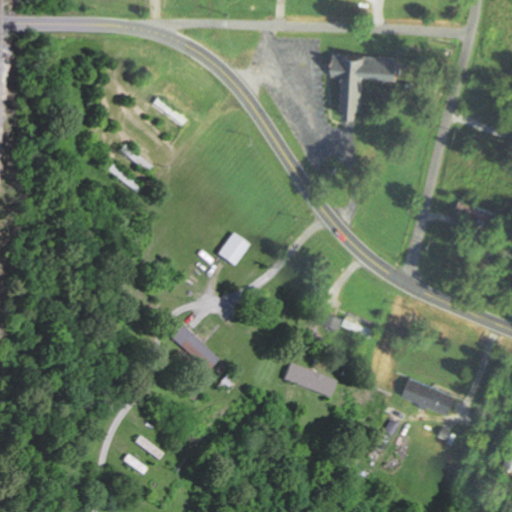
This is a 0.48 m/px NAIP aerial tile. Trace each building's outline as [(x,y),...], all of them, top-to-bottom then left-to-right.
[(363,116),(365,78),(403,80),(404,56),(342,53),(339,115),(363,116)] [(191,118),(159,96),(154,104),(185,125),(191,118)] [(145,122),(170,140),(175,133),(150,115),(145,122)] [(119,150),(147,176),(154,168),(126,142),(119,150)] [(107,171),(137,195),(143,187),(114,163),(107,171)] [(496,224),(500,214),(460,198),(456,208),(496,224)] [(252,245),(235,231),(225,243),(224,242),(216,252),(234,267),(252,245)] [(345,324),(375,338),(378,331),(348,317),(345,324)] [(215,351),(182,321),(168,336),(201,366),(215,351)] [(406,395),(453,414),(461,395),(413,376),(406,395)] [(158,462),(165,454),(140,434),(134,442),(158,462)] [(145,475),(150,466),(128,454),(123,463),(145,475)]
